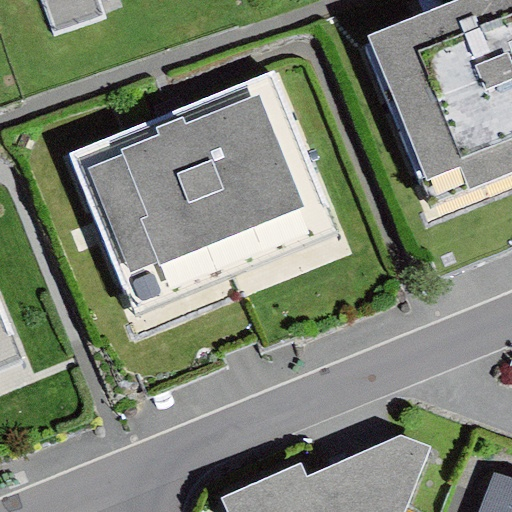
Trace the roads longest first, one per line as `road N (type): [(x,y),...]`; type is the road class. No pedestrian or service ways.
road 1 (residential): [(511,317),(165,458)]
road 2 (residential): [(165,458),(26,511)]
